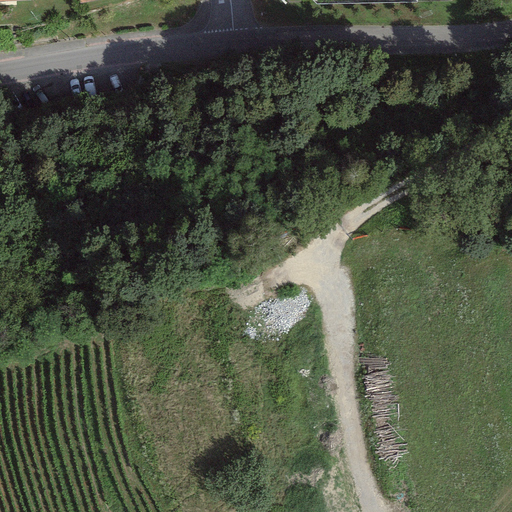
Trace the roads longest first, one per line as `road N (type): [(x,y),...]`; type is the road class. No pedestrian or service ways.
road 1 (track): [(511,127),(314,247),(386,511)]
road 2 (tertiary): [(511,26),(227,35)]
road 3 (tertiary): [(227,35),(0,72)]
